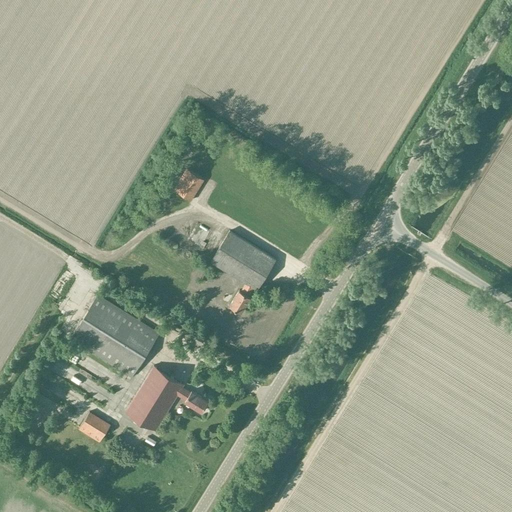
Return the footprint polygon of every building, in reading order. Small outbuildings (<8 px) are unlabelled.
[(191,200),(204,179),(186,168),(173,189),(191,200)] [(198,248),(208,233),(195,224),(185,240),(198,248)] [(256,288),(275,258),(229,230),(211,260),(246,282),(240,291),(239,290),(229,306),(241,313),(250,298),(248,297),(254,287),(256,288)] [(131,376),(159,331),(97,293),(70,338),(131,376)] [(201,412),(208,401),(191,391),(190,392),(182,387),(183,384),(153,366),(125,411),(155,430),(177,395),(185,400),(185,401),(201,412)] [(98,441),(110,423),(89,410),(78,428),(98,441)] [(38,411),(33,417),(39,423),(45,418),(38,411)] [(117,435),(127,439),(130,433),(121,428),(117,435)]
